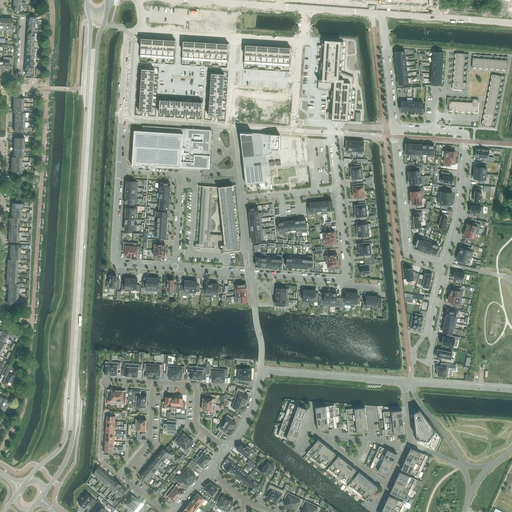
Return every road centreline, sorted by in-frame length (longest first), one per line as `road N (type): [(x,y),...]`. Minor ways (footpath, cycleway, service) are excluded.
road 1 (secondary): [(43,494),(73,438),(97,38),(107,4)]
road 2 (secondary): [(87,0),(67,422),(61,447),(27,480)]
road 3 (residential): [(234,37),(140,28),(126,37),(119,171)]
road 4 (residential): [(226,449),(248,418),(260,372),(405,382)]
road 5 (residential): [(195,386),(153,385),(149,441),(125,475),(163,511)]
road 6 (residential): [(173,266),(345,279)]
road 7 (residential): [(393,128),(406,252),(444,264)]
road 8 (residential): [(119,171),(114,261),(173,266)]
road 9 (residential): [(186,0),(307,8)]
road 10 (residential): [(466,145),(444,264)]
road 11 (residential): [(331,125),(293,122),(299,40)]
